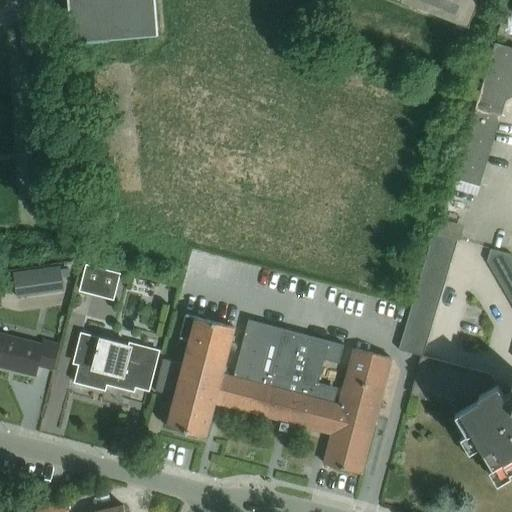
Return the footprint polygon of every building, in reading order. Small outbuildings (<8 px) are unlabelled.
[(68,0),(72,44),(159,37),(155,0),(68,0)] [(397,0),(469,28),(479,0),(397,0)] [(495,35),(511,40),(511,26),(499,23),(495,35)] [(511,48),(494,43),(455,178),(481,185),(506,100),(511,96),(511,48)] [(430,246),(454,253),(457,241),(434,234),(430,246)] [(450,264),(454,253),(430,246),(427,258),(450,264)] [(511,254),(492,249),(489,262),(495,272),(511,261),(511,254)] [(447,276),(450,264),(427,258),(423,269),(447,276)] [(511,275),(511,261),(495,272),(501,282),(511,275)] [(115,301),(121,274),(86,265),(79,293),(115,301)] [(60,266),(14,273),(16,290),(17,297),(31,295),(63,290),(60,266)] [(444,288),(447,276),(423,269),(420,281),(444,288)] [(511,275),(501,282),(507,292),(511,289),(511,275)] [(440,299),(444,288),(420,281),(416,292),(440,299)] [(437,311),(440,299),(416,292),(413,304),(437,311)] [(434,322),(437,311),(413,304),(409,316),(434,322)] [(225,406),(233,378),(223,375),(235,328),(186,315),(180,338),(191,341),(184,365),(165,360),(156,392),(170,396),(163,423),(207,434),(215,403),(225,406)] [(430,334),(434,322),(409,316),(406,327),(430,334)] [(247,324),(233,378),(250,382),(253,383),(269,387),(273,372),(283,333),(247,324)] [(427,346),(430,334),(406,327),(403,339),(427,346)] [(250,382),(233,378),(225,406),(303,426),(310,398),(334,404),(338,388),(317,382),(323,359),(335,362),(339,348),(283,333),(273,372),(269,387),(253,383),(250,382)] [(27,342),(0,335),(0,366),(36,375),(38,366),(53,369),(57,346),(28,339),(27,342)] [(149,389),(158,353),(88,335),(80,370),(86,371),(83,384),(95,387),(97,381),(134,391),(135,386),(149,389)] [(424,357),(427,346),(403,339),(399,351),(422,357),(424,357)] [(310,398),(303,426),(333,434),(325,465),(361,474),(391,359),(355,349),(340,406),(334,404),(310,398)] [(511,406),(510,407),(498,386),(492,375),(424,357),(422,357),(411,395),(458,408),(493,468),(504,462),(510,472),(511,470),(511,387),(511,393),(511,406)]
